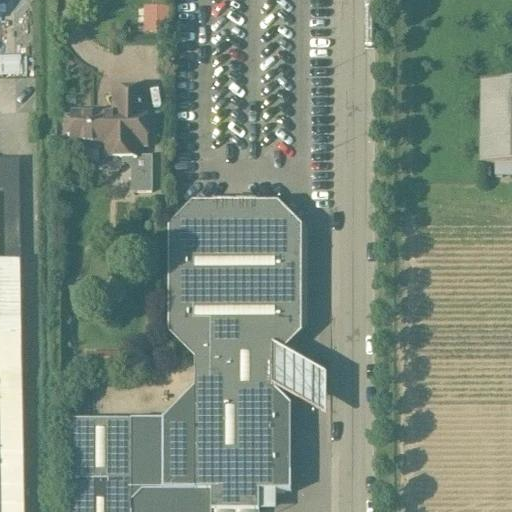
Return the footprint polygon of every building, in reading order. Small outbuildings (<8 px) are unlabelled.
[(157,9),(157,34),(169,34),(169,9),(157,9)] [(377,81),(376,34),(365,34),(367,81),(377,81)] [(511,85),(480,85),(480,167),(511,167),(511,85)] [(137,148),(146,148),(146,115),(143,115),(143,93),(113,93),(113,115),(71,115),(71,123),(67,126),(67,137),(71,140),(71,148),(104,148),(104,160),(136,160),(136,194),(151,194),(151,159),(137,159),(137,148)] [(366,121),(365,175),(378,175),(379,121),(366,121)] [(0,511),(21,511),(19,383),(16,163),(0,163),(0,511)] [(70,485),(69,511),(131,511),(131,507),(144,495),(194,495),(211,495),(210,511),(258,511),(258,495),(276,495),(291,495),(290,409),(275,393),(275,360),(301,334),(301,227),(279,206),(195,206),(169,232),(168,336),(194,362),(194,393),(163,424),(131,424),(70,424),(70,485)] [(87,355),(87,370),(120,370),(120,355),(87,355)]
